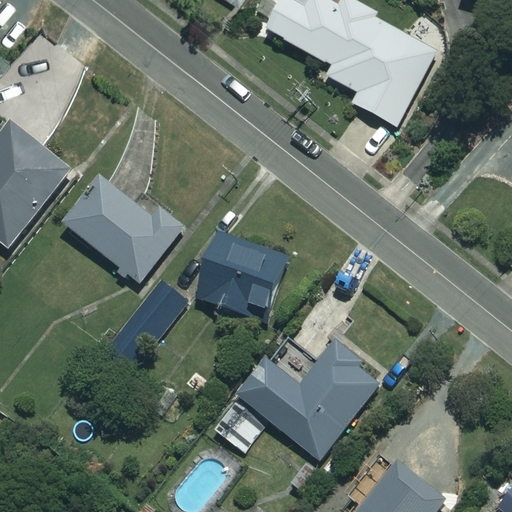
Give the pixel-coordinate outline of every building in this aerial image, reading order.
[(346,0),(342,9),(326,0),(316,0),(310,12),(288,0),(287,0),(269,32),(335,69),(330,78),(360,95),(355,105),(402,132),(444,57),(378,20),(381,15),(353,0),(346,0)] [(75,173),(15,125),(0,144),(0,241),(12,251),(75,173)] [(155,219),(104,180),(67,227),(144,286),(187,230),(162,210),(155,219)] [(292,260),(223,237),(201,300),(250,317),(253,308),(273,315),(292,260)] [(193,305),(164,283),(107,355),(136,377),(193,305)] [(269,362),(215,430),(246,454),(271,423),(322,462),(388,379),(342,342),(304,390),(269,362)] [(326,479),(310,465),(293,485),(309,499),(326,479)] [(440,511),(448,501),(403,467),(368,511),(440,511)]
